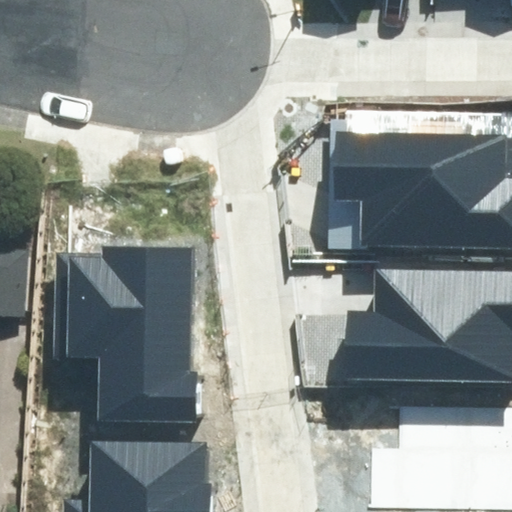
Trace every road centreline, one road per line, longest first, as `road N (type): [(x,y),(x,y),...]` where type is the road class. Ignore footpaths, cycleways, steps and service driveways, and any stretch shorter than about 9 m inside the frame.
road 1 (residential): [(277,511),(248,195),(231,132),(191,45)]
road 2 (residential): [(191,45),(365,61),(511,59)]
road 3 (residential): [(191,45),(0,11)]
